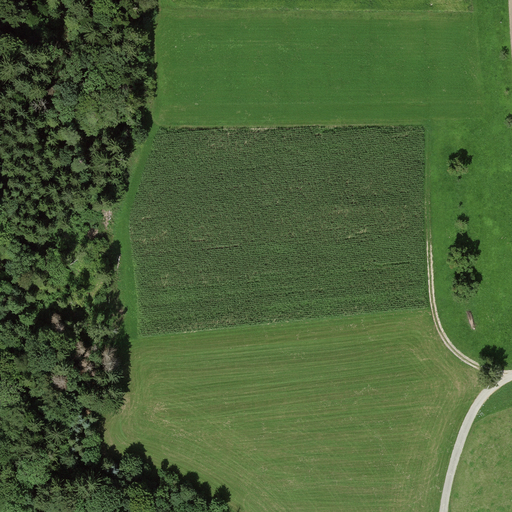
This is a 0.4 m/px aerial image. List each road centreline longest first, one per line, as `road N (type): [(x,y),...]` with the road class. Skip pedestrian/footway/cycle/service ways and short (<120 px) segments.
road 1 (track): [(427,135),(435,319),(464,359),(511,374)]
road 2 (track): [(444,511),(473,409),(511,376)]
